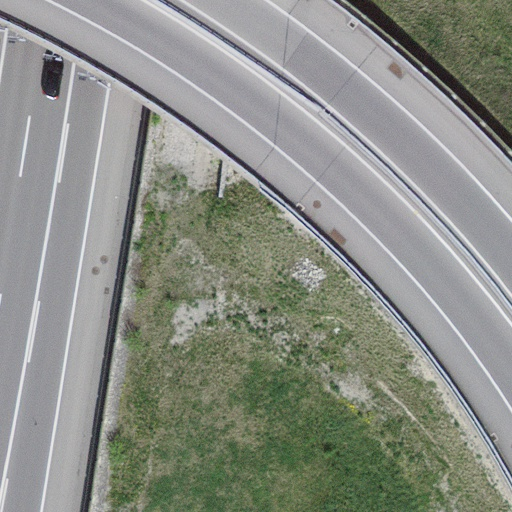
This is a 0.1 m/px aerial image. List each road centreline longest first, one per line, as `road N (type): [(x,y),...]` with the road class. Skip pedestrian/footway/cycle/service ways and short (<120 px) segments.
road 1 (motorway): [(73,0),(143,35),(318,167),(373,219),(511,386)]
road 2 (motorway): [(511,261),(427,167),(212,0)]
road 3 (motorway): [(0,291),(44,0)]
